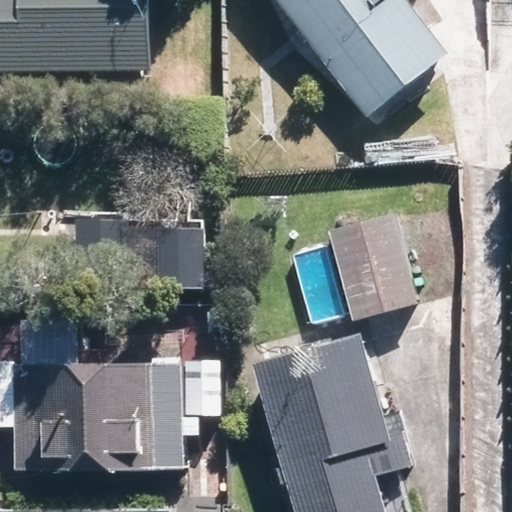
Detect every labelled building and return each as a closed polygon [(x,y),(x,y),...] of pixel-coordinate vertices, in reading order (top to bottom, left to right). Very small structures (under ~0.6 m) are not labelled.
[(0,0),(0,69),(142,69),(141,0),(0,0)] [(440,60),(393,0),(280,0),(369,115),(440,60)] [(393,218),(333,234),(356,319),(416,302),(393,218)] [(215,229),(66,219),(62,279),(211,288),(215,229)] [(355,347),(258,375),(297,511),(379,511),(370,478),(391,472),(355,347)] [(181,368),(19,373),(23,476),(185,470),(181,368)] [(0,432),(11,432),(9,371),(0,371),(0,432)]
